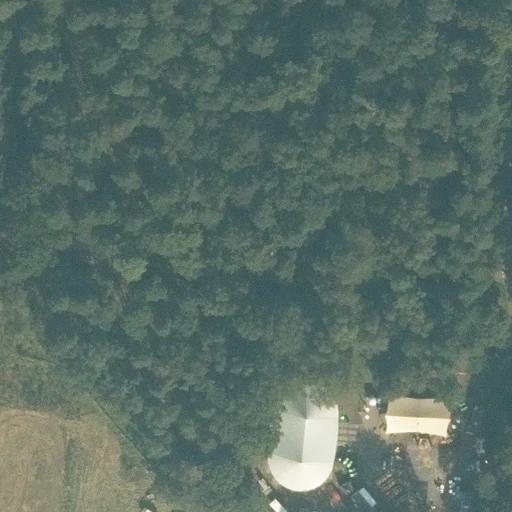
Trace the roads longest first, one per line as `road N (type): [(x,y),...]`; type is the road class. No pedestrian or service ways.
road 1 (track): [(0,240),(329,272),(363,268)]
road 2 (track): [(0,147),(17,0)]
road 3 (track): [(433,268),(425,410)]
road 4 (track): [(363,279),(353,298),(350,344),(378,407)]
